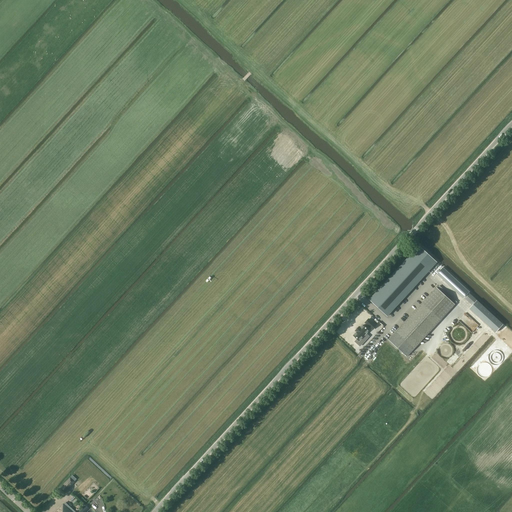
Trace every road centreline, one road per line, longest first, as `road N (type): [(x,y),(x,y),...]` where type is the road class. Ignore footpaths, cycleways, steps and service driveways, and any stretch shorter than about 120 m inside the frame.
road 1 (unclassified): [(153,511),(511,124)]
road 2 (track): [(251,72),(394,195),(430,213),(461,260),(511,308)]
